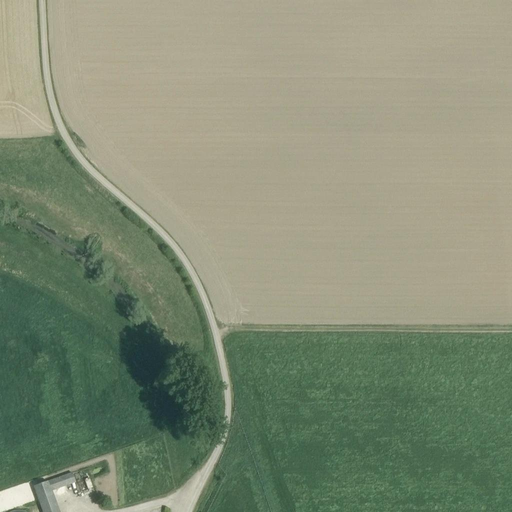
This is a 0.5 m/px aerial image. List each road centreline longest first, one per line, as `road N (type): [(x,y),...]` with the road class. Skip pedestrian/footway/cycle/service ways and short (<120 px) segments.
road 1 (unclassified): [(41,0),(47,82),(69,143),(182,257),(216,332),(232,399),(203,483)]
road 2 (track): [(216,332),(511,328)]
